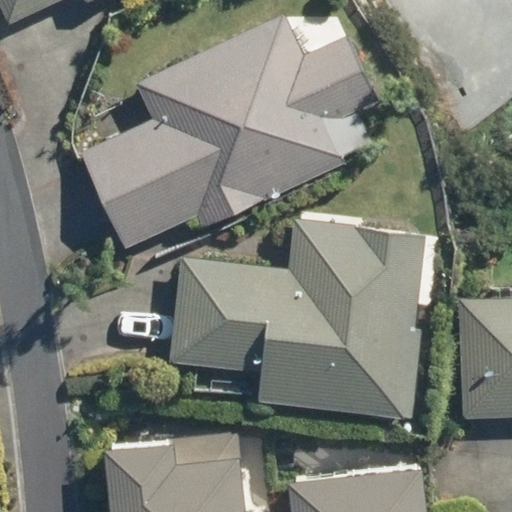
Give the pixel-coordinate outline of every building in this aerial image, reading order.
[(0,0),(0,1),(6,15),(38,0),(0,0)] [(302,48),(282,5),(134,73),(151,111),(79,145),(124,240),(196,206),(202,218),(343,153),(327,120),(378,94),(345,27),(302,48)] [(259,363),(256,391),(408,407),(417,320),(412,320),(422,225),(292,211),(287,261),(179,250),(168,354),(259,363)] [(511,408),(511,289),(454,292),(458,411),(511,408)] [(244,511),(235,424),(99,438),(107,511),(244,511)] [(287,511),(424,511),(418,450),(282,465),(287,511)]
